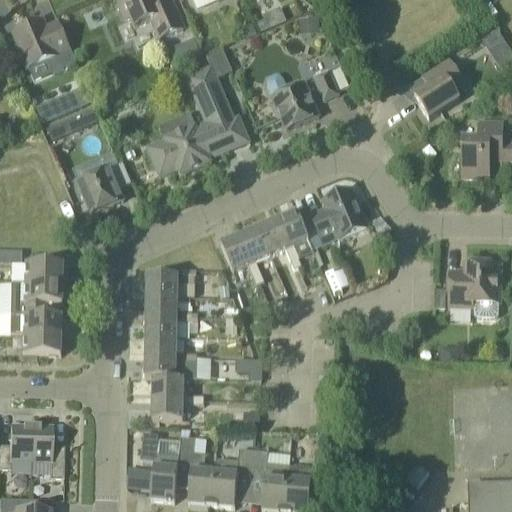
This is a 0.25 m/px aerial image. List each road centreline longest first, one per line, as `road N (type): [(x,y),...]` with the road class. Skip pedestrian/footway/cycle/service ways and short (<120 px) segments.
road 1 (residential): [(511,229),(427,227),(396,208),(365,165),(330,166),(117,264),(109,279),(105,392)]
road 2 (residential): [(105,392),(103,511)]
